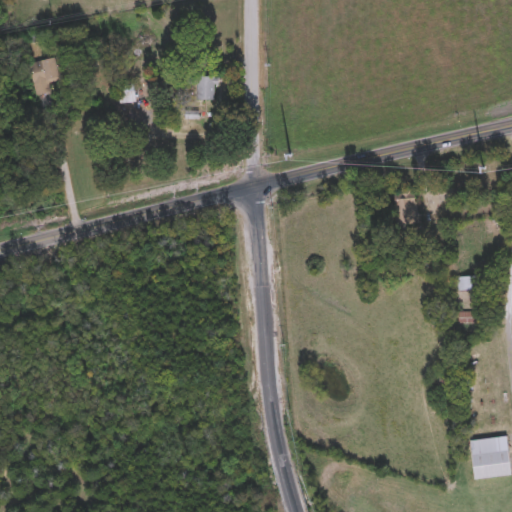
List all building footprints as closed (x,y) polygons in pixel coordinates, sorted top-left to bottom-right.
[(52,93),(35,97),(29,64),(66,57),(71,80),(50,84),(52,93)] [(196,102),(196,77),(216,77),(216,102),(196,102)] [(120,106),(118,87),(134,85),(136,104),(120,106)] [(396,226),(394,192),(416,192),(417,226),(396,226)] [(474,277),(474,291),(457,291),(457,277),(474,277)] [(511,477),(475,481),(471,441),(508,437),(511,477)]
